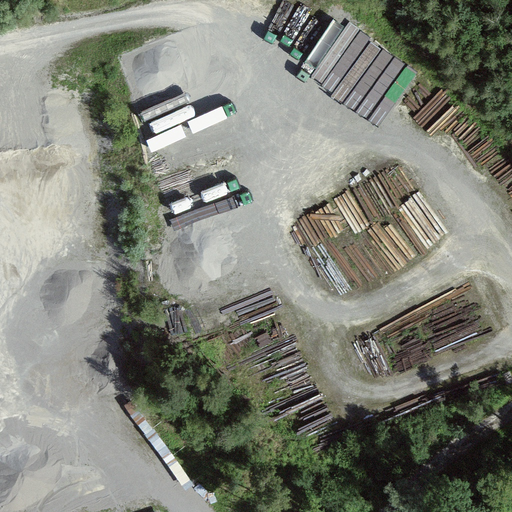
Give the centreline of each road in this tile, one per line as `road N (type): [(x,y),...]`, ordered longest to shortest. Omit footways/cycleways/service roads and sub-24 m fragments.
road 1 (track): [(197,21),(249,83),(274,240),(324,298),(388,311),(456,296),(494,253),(475,215),(206,6)]
road 2 (track): [(0,51),(197,21),(205,0)]
